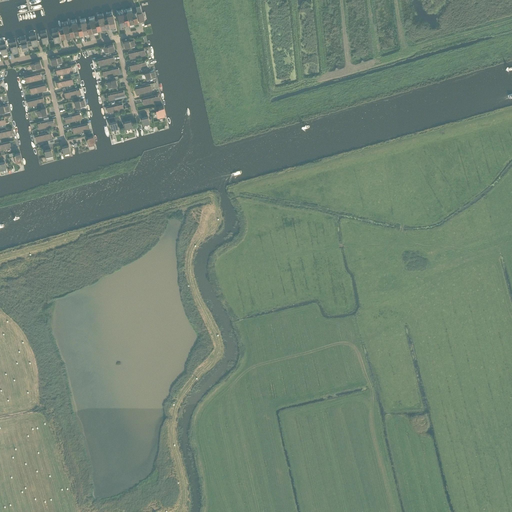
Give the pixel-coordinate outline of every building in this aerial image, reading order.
[(143,13),(141,13),(140,7),(136,8),(137,14),(139,22),(145,21),(143,13)] [(126,9),(127,14),(129,24),(130,27),(134,26),(135,24),(135,22),(138,21),(136,12),(132,13),(131,8),(126,9)] [(126,24),(129,24),(127,14),(124,15),(123,10),(117,11),(118,16),(121,29),(125,28),(126,26),(126,24)] [(112,11),(106,13),(107,18),(104,18),(106,28),(109,27),(109,29),(112,30),(116,29),(113,16),(112,11)] [(97,15),(98,20),(95,20),(97,30),(100,29),(101,31),(103,32),(107,32),(106,28),(104,18),(103,13),(97,15)] [(88,18),(89,22),(86,23),(88,32),(91,32),(92,33),(95,35),(98,34),(97,30),(95,20),(94,16),(88,18)] [(86,37),(89,36),(88,32),(86,23),(85,18),(79,20),(80,24),(77,24),(80,35),(83,34),(83,35),(86,37)] [(76,19),(70,20),(71,26),(69,26),(68,26),(71,36),(73,35),(74,36),(77,38),(80,37),(80,35),(77,24),(76,19)] [(67,21),(61,23),(63,28),(59,28),(61,38),(65,37),(65,38),(68,40),(71,39),(71,36),(68,26),(69,26),(67,21)] [(44,45),(49,44),(48,42),(49,42),(46,31),(40,33),(41,38),(41,37),(43,43),(44,43),(44,45)] [(56,44),(61,43),(60,41),(61,41),(58,31),(52,32),(53,37),(55,43),(56,44)] [(38,45),(36,35),(31,36),(32,39),(27,40),(27,45),(28,46),(33,45),(33,47),(38,46),(38,45)] [(26,39),(26,38),(20,40),(21,45),(21,44),(22,50),(23,50),(24,52),(28,50),(28,49),(28,46),(27,45),(26,39)] [(11,47),(12,53),(13,52),(13,54),(18,53),(18,51),(16,41),(9,42),(10,47),(11,47)] [(3,56),(8,55),(8,54),(6,43),(0,44),(0,48),(0,49),(1,49),(2,55),(3,55),(3,56)] [(112,50),(114,50),(113,44),(107,46),(108,47),(104,47),(105,53),(112,51),(112,50)] [(143,49),(144,49),(144,48),(128,52),(130,58),(141,55),(145,54),(143,49)] [(103,64),(114,61),(113,56),(114,56),(114,55),(111,56),(108,57),(97,59),(98,59),(99,65),(103,64)] [(144,61),(145,61),(145,60),(136,63),(131,64),(129,64),(130,70),(142,68),(141,67),(146,66),(144,61)] [(31,64),(32,70),(39,68),(39,67),(41,66),(40,61),(34,62),(35,64),(31,64)] [(70,66),(71,65),(55,69),(56,75),(68,72),(72,71),(70,66)] [(102,71),(103,70),(104,76),(108,75),(119,73),(118,67),(116,67),(114,68),(102,71)] [(24,76),(25,76),(26,82),(30,81),(42,78),(40,73),(41,73),(41,72),(24,76)] [(71,78),(72,78),(72,77),(56,81),(57,87),(69,84),(73,83),(71,78)] [(115,85),(117,85),(116,80),(111,81),(111,82),(107,83),(108,88),(115,87),(115,85)] [(45,84),(29,87),(29,88),(30,87),(31,93),(35,92),(46,90),(45,84)] [(150,84),(151,84),(145,85),(142,86),(134,88),(136,93),(147,91),(151,90),(150,84)] [(64,92),(65,98),(76,95),(80,94),(79,88),(80,88),(63,92),(64,92)] [(124,90),(107,94),(108,94),(109,100),(113,99),(125,96),(123,90),(124,90)] [(142,98),(143,104),(155,102),(155,101),(159,100),(157,95),(158,95),(158,94),(142,98)] [(43,97),(43,96),(27,100),(28,100),(29,106),(33,105),(44,102),(43,97)] [(112,111),(123,109),(122,103),(123,103),(122,103),(119,103),(106,106),(106,107),(107,106),(108,112),(112,111)] [(163,113),(164,112),(163,107),(158,108),(159,111),(156,111),(157,118),(164,116),(163,113)] [(37,111),(38,117),(45,115),(44,114),(47,113),(46,108),(40,109),(41,110),(37,111)] [(80,112),(64,116),(65,122),(77,119),(81,118),(79,113),(80,113),(80,112)] [(53,119),(37,122),(37,123),(38,122),(39,128),(43,127),(54,125),(53,119)] [(87,123),(88,123),(71,127),(72,127),(73,133),(84,130),(88,129),(87,123)] [(0,137),(8,135),(12,134),(11,129),(12,128),(0,130),(0,137)] [(51,132),(51,131),(35,135),(36,135),(37,141),(41,140),(52,137),(51,132)] [(9,141),(10,141),(0,143),(0,149),(6,148),(10,147),(9,141)]
